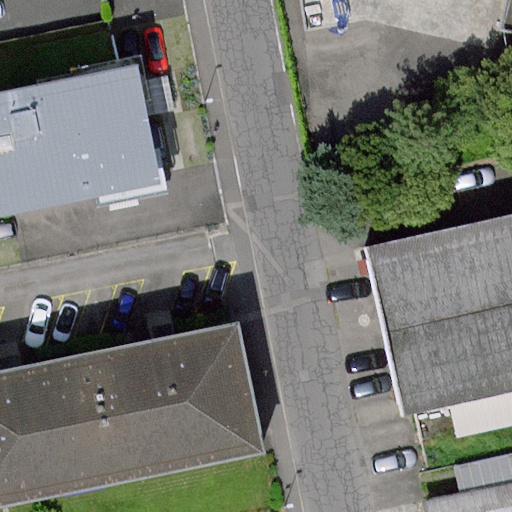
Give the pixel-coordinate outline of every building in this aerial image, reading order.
[(511,0),(509,0),(501,32),(511,34),(511,0)] [(132,70),(0,96),(0,213),(154,182),(132,70)] [(511,220),(377,251),(394,329),(411,404),(511,382),(511,220)] [(14,373),(0,375),(0,501),(255,451),(231,330),(163,343),(14,373)] [(511,511),(511,483),(425,501),(426,511),(511,511)]
